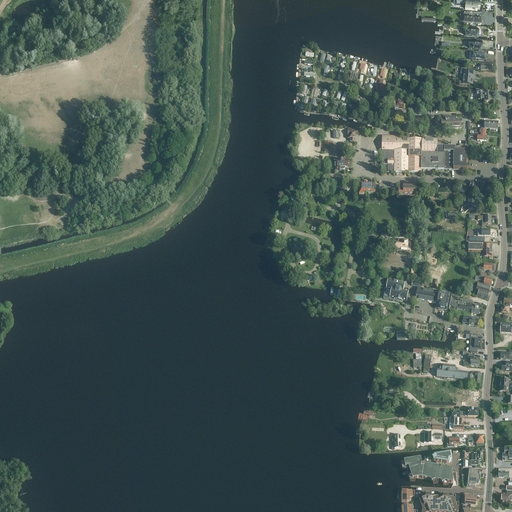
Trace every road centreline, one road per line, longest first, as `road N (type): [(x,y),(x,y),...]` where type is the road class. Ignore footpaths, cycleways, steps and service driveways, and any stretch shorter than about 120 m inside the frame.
road 1 (tertiary): [(488,493),(488,333),(499,282)]
road 2 (residential): [(381,134),(355,175),(499,180)]
road 3 (unknown): [(0,75),(90,56),(153,0)]
road 4 (tertiary): [(499,180),(499,42)]
